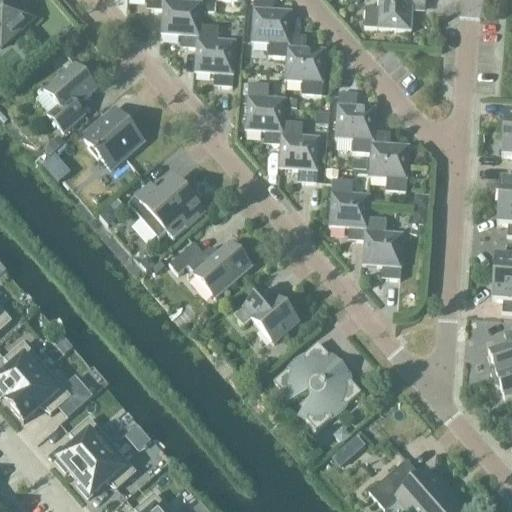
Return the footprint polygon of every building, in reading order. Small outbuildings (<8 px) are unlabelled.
[(0,0),(0,49),(1,51),(35,22),(15,0),(0,0)] [(151,14),(163,15),(164,15),(164,0),(129,0),(152,2),(151,14)] [(184,52),(196,53),(197,53),(199,30),(200,30),(202,7),(184,6),(184,0),(164,0),(164,15),(163,15),(161,38),(185,40),(184,52)] [(268,61),(286,62),(287,62),(289,39),(290,39),(292,15),(267,14),(268,1),(254,0),(251,47),(269,48),(268,61)] [(425,0),(378,0),(378,12),(365,11),(364,31),(411,35),(412,10),(425,11),(425,0)] [(203,7),(203,15),(215,16),(215,7),(203,7)] [(43,47),(50,55),(69,38),(63,30),(43,47)] [(197,53),(196,53),(194,77),(219,78),(218,91),(232,92),(235,45),(217,44),(218,31),(200,30),(199,30),(197,53)] [(287,62),(286,62),(284,85),(302,86),(301,99),(322,101),(325,54),(301,52),(302,40),(290,39),(289,39),(287,62)] [(48,119),(64,137),(84,119),(76,110),(96,93),(75,69),(45,95),(58,110),(48,119)] [(268,148),(280,149),(281,149),(283,126),(284,126),(285,113),(285,103),(267,102),(268,89),(248,88),(245,135),(269,136),(268,148)] [(352,157),(370,158),(371,159),(372,135),(374,135),(375,111),(351,110),(352,97),(338,97),(335,143),(353,144),(352,157)] [(285,103),(285,113),(297,114),(297,104),(285,103)] [(511,116),(504,116),(503,138),(511,138),(511,116)] [(317,117),(316,130),(328,130),(329,118),(317,117)] [(105,121),(83,139),(112,172),(143,145),(124,124),(115,132),(105,121)] [(281,149),(280,149),(278,173),(303,175),(302,187),(316,188),(319,142),(301,140),(302,127),(284,126),(283,126),(281,149)] [(371,159),(370,158),(368,181),(386,183),(385,196),(406,197),(409,150),(384,148),(385,136),(374,135),(372,135),(371,159)] [(511,160),(511,138),(503,138),(501,160),(511,160)] [(58,142),(49,150),(55,156),(64,148),(58,142)] [(354,163),(353,173),(367,174),(368,164),(354,163)] [(327,173),(326,180),(338,181),(339,174),(327,173)] [(131,175),(121,184),(128,191),(137,183),(131,175)] [(500,184),(498,206),(511,206),(511,175),(511,185),(500,184)] [(186,231),(204,216),(175,183),(159,197),(151,188),(128,208),(142,223),(159,242),(166,236),(173,243),(186,231)] [(352,245),(364,246),(365,246),(367,222),(368,222),(369,199),(351,198),(352,185),(332,184),(329,231),(353,233),(352,245)] [(416,200),(415,214),(429,215),(430,201),(416,200)] [(511,206),(498,206),(496,228),(508,229),(507,241),(511,241),(511,206)] [(415,215),(414,229),(427,230),(428,216),(415,215)] [(365,246),(364,246),(362,269),(387,271),(386,283),(400,284),(403,238),(385,237),(386,224),(368,222),(367,222),(365,246)] [(178,279),(188,271),(215,302),(251,271),(230,247),(220,256),(209,252),(202,257),(194,247),(169,269),(178,279)] [(494,260),(493,282),(511,283),(511,249),(507,249),(506,261),(494,260)] [(145,262),(139,268),(147,276),(156,268),(150,262),(145,262)] [(160,267),(151,274),(156,280),(165,273),(160,267)] [(511,283),(493,282),(491,304),(503,305),(502,317),(511,317),(511,283)] [(299,325),(276,299),(274,301),(266,291),(234,319),(243,331),(252,323),(273,348),(299,325)] [(0,335),(12,325),(0,311),(0,335)] [(204,317),(198,322),(203,328),(209,322),(204,317)] [(489,374),(491,381),(511,373),(511,335),(506,337),(510,348),(488,356),(492,368),(489,374)] [(12,372),(0,382),(0,401),(0,402),(3,399),(9,406),(48,374),(24,346),(4,363),(12,372)] [(298,419),(306,423),(316,435),(361,396),(350,384),(348,376),(344,377),(334,366),(336,363),(328,359),(318,347),(273,385),(284,397),(295,415),(313,399),(316,403),(298,419)] [(511,373),(491,381),(494,388),(500,391),(504,403),(511,400),(511,373)] [(9,406),(7,408),(23,426),(43,409),(51,418),(71,401),(48,374),(9,406)] [(77,448),(56,466),(66,477),(68,475),(75,482),(113,449),(89,422),(69,439),(77,448)] [(343,429),(333,438),(341,447),(351,438),(343,429)] [(356,440),(346,448),(354,457),(364,449),(356,440)] [(113,449),(75,482),(81,490),(78,492),(88,503),(109,485),(116,494),(136,477),(113,449)] [(420,480),(406,465),(369,497),(382,511),(387,511),(397,503),(404,511),(461,511),(443,491),(441,493),(425,475),(420,480)] [(166,511),(154,498),(137,511),(166,511)]
